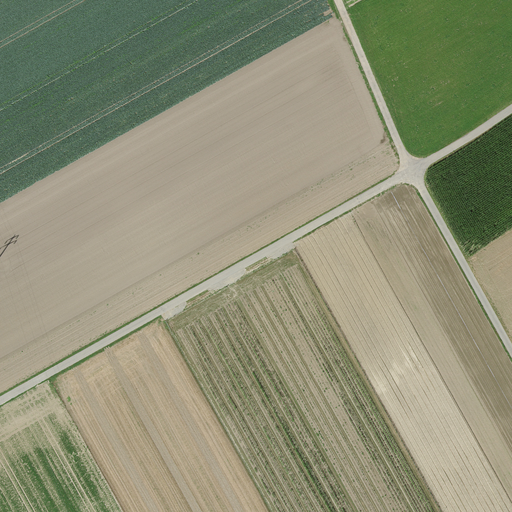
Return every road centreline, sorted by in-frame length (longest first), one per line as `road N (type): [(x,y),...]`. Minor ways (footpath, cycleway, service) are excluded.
road 1 (track): [(0,401),(511,108)]
road 2 (track): [(511,350),(402,150),(337,0)]
